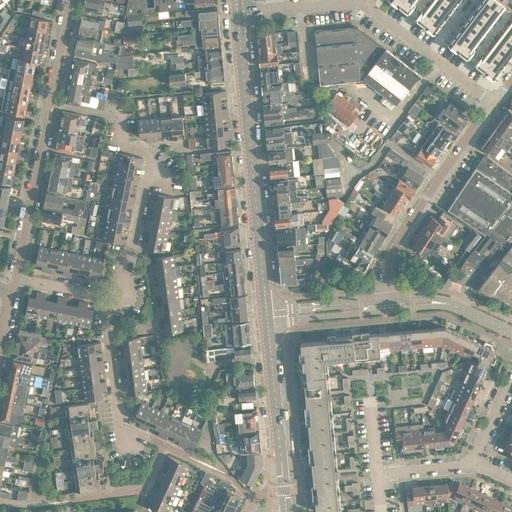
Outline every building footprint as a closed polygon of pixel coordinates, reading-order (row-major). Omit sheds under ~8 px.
[(105,2),(96,0),(84,0),(83,10),(84,10),(83,14),(97,16),(98,13),(101,13),(101,15),(108,17),(109,10),(103,8),(105,2)] [(127,0),(125,15),(172,10),(171,2),(176,1),(175,0),(153,0),(155,7),(147,8),(146,0),(127,0)] [(389,0),(407,13),(415,19),(425,27),(434,33),(452,9),(458,0),(389,0)] [(481,0),(463,24),(448,44),(456,51),(465,57),(475,65),(481,70),(493,79),(511,54),(511,10),(504,5),(498,0),(481,0)] [(193,19),(218,17),(217,7),(182,11),(183,16),(190,15),(190,19),(193,19)] [(125,16),(124,22),(124,26),(139,26),(137,14),(125,16)] [(101,19),(82,15),(80,24),(102,29),(107,30),(108,26),(100,25),(101,19)] [(30,16),(28,27),(46,31),(48,20),(30,16)] [(193,19),(181,20),(181,25),(191,24),(192,29),(193,29),(219,26),(218,17),(193,19)] [(100,38),(102,29),(80,24),(78,33),(100,38)] [(122,33),(122,34),(139,33),(139,26),(124,26),(122,33)] [(177,40),(183,40),(220,36),(219,26),(193,29),(194,34),(190,34),(177,36),(177,40)] [(372,66),(385,48),(356,26),(302,32),(305,53),(349,48),(372,66)] [(44,42),(46,31),(28,27),(26,38),(44,42)] [(288,42),(295,41),(294,31),(287,31),(288,38),(288,42)] [(275,32),(256,34),(257,45),(276,43),(275,32)] [(220,36),(183,40),(183,45),(194,44),(195,48),(221,45),(220,36)] [(102,42),(77,37),(75,49),(74,55),(97,60),(116,63),(117,56),(118,54),(102,52),(101,48),(102,42)] [(26,38),(24,49),(41,52),(44,42),(26,38)] [(257,45),(258,55),(277,54),(276,48),(282,47),(281,43),(276,43),(257,45)] [(133,51),(133,49),(131,47),(125,48),(125,44),(120,45),(119,54),(132,54),(133,51)] [(205,55),(198,56),(198,60),(222,58),(221,47),(205,49),(205,55)] [(24,49),(22,59),(35,62),(39,63),(41,52),(24,49)] [(385,49),(362,80),(396,105),(405,94),(406,94),(409,91),(408,90),(419,74),(385,49)] [(277,54),(258,55),(260,66),(278,64),(277,54)] [(73,59),(71,70),(91,74),(92,70),(95,71),(97,60),(74,55),(73,59)] [(120,56),(117,56),(116,63),(115,68),(115,69),(130,68),(129,55),(126,55),(120,56)] [(35,62),(22,59),(18,58),(16,69),(33,72),(35,62)] [(223,69),(222,58),(198,60),(200,71),(223,69)] [(260,68),(261,84),(277,83),(288,82),(287,75),(278,76),(278,69),(275,69),(275,67),(260,68)] [(10,68),(8,78),(31,83),(33,72),(16,69),(10,68)] [(114,71),(107,69),(106,76),(113,78),(114,74),(114,71)] [(206,83),(224,81),(223,69),(200,71),(194,72),(195,77),(206,76),(206,83)] [(90,78),(91,74),(71,70),(69,81),(84,84),(89,85),(91,85),(92,78),(90,78)] [(170,85),(186,83),(185,73),(169,75),(170,85)] [(5,89),(11,90),(29,94),(31,83),(8,78),(5,89)] [(119,80),(116,90),(121,92),(124,81),(119,80)] [(89,85),(84,84),(69,81),(67,91),(85,95),(87,95),(89,85)] [(277,83),(261,84),(262,95),(272,94),(273,102),(300,99),(300,94),(294,94),(294,91),(288,91),(288,82),(277,83)] [(427,96),(432,89),(427,86),(422,92),(427,96)] [(108,89),(102,88),(101,93),(97,92),(96,97),(106,99),(108,89)] [(3,100),(9,101),(27,104),(29,94),(11,90),(5,89),(3,100)] [(225,90),(202,93),(203,104),(220,102),(220,96),(226,96),(225,90)] [(87,95),(85,95),(67,91),(64,102),(80,105),(81,101),(89,102),(90,96),(87,95)] [(361,109),(337,91),(323,109),(347,127),(345,130),(347,131),(346,133),(349,136),(358,125),(352,120),(361,109)] [(96,108),(104,110),(106,99),(98,98),(96,108)] [(25,115),(27,104),(9,101),(7,112),(25,115)] [(203,104),(204,115),(227,113),(227,108),(221,109),(220,102),(203,104)] [(264,114),(282,113),(288,112),(296,110),(295,107),(287,108),(287,102),(263,105),(264,114)] [(419,107),(414,103),(408,112),(413,115),(419,107)] [(438,119),(454,131),(462,120),(456,116),(460,111),(450,103),(438,119)] [(305,114),(304,108),(296,110),(288,112),(282,113),(264,114),(265,125),(269,125),(283,124),(283,119),(289,118),(289,117),(298,116),(305,114)] [(503,115),(500,118),(511,126),(511,112),(508,109),(507,110),(505,110),(503,113),(503,115)] [(81,114),(63,111),(61,121),(79,124),(81,114)] [(227,113),(204,115),(205,126),(222,124),(222,118),(228,117),(227,113)] [(184,133),(182,115),(170,117),(173,140),(177,139),(177,133),(184,133)] [(6,116),(4,127),(22,130),(24,119),(6,116)] [(406,116),(402,122),(407,125),(411,120),(406,116)] [(95,118),(93,127),(101,128),(103,128),(104,119),(95,117),(95,118)] [(170,117),(160,118),(161,135),(168,134),(168,140),(173,140),(170,117)] [(149,119),(151,142),(156,142),(155,136),(161,135),(160,118),(149,119)] [(427,121),(425,124),(427,126),(448,140),(453,133),(434,118),(431,123),(427,121)] [(496,125),(494,128),(507,138),(511,140),(511,126),(500,118),(500,120),(498,120),(496,123),(496,125)] [(147,142),(151,142),(149,119),(138,120),(139,137),(146,136),(147,142)] [(85,125),(79,124),(61,121),(59,131),(77,134),(78,129),(84,131),(85,125)] [(399,126),(404,130),(407,125),(402,122),(399,126)] [(205,126),(206,136),(229,134),(229,130),(223,130),(222,124),(205,126)] [(283,126),(265,128),(266,138),(291,136),(290,131),(284,132),(283,126)] [(20,141),(22,130),(4,127),(2,137),(20,141)] [(423,136),(442,149),(448,140),(428,127),(423,136)] [(489,134),(487,137),(501,146),(506,151),(509,147),(503,143),(507,138),(494,128),(493,129),(491,129),(489,132),(489,134)] [(396,130),(389,139),(396,143),(402,135),(396,130)] [(77,134),(59,131),(57,139),(83,145),(83,140),(76,138),(77,134)] [(326,143),(325,133),(312,134),(314,144),(317,144),(326,143)] [(224,139),(230,139),(229,134),(206,136),(207,148),(224,146),(224,139)] [(415,143),(436,157),(442,149),(423,136),(421,134),(415,143)] [(0,147),(17,151),(20,141),(2,137),(0,136),(0,147)] [(267,149),(284,147),(285,147),(285,142),(291,141),(291,136),(266,138),(267,149)] [(480,146),(494,156),(501,146),(487,137),(486,138),(484,138),(482,141),(483,143),(480,146)] [(81,150),(83,145),(57,139),(55,149),(73,153),(74,149),(81,150)] [(317,144),(319,158),(322,157),(335,156),(335,155),(326,143),(317,144)] [(411,154),(430,166),(436,157),(415,143),(411,149),(413,151),(411,154)] [(89,156),(95,157),(97,147),(91,146),(89,156)] [(284,147),(284,151),(268,152),(269,162),(293,160),(291,146),(285,147),(284,147)] [(0,158),(15,162),(17,151),(0,147),(0,158)] [(404,166),(408,160),(390,148),(386,154),(404,166)] [(217,164),(232,163),(231,151),(216,152),(201,153),(201,160),(217,159),(217,164)] [(72,157),(54,153),(52,163),(56,164),(70,167),(74,167),(77,168),(79,158),(72,157)] [(119,153),(117,164),(134,168),(136,162),(141,163),(142,158),(119,153)] [(511,174),(484,154),(475,168),(511,192),(511,174)] [(322,157),(323,168),(339,166),(338,161),(336,156),(335,156),(322,157)] [(314,174),(324,173),(323,168),(322,157),(319,158),(312,158),(314,174)] [(0,158),(0,169),(13,173),(15,162),(0,158)] [(87,170),(93,171),(95,161),(88,160),(87,170)] [(278,167),(269,167),(270,178),(287,177),(294,176),(293,160),(278,162),(278,167)] [(74,167),(70,167),(56,164),(52,163),(50,172),(54,173),(56,174),(68,176),(72,177),(74,167)] [(212,176),(219,175),(233,174),(232,163),(217,164),(218,170),(212,170),(212,176)] [(133,174),(134,168),(117,164),(115,175),(138,180),(139,175),(133,174)] [(324,177),(340,176),(339,166),(323,168),(324,173),(324,177)] [(416,187),(423,177),(408,167),(401,177),(416,187)] [(511,192),(475,168),(447,209),(484,234),(485,233),(511,198),(511,192)] [(0,181),(11,184),(13,173),(0,169),(0,181)] [(72,182),(67,181),(68,176),(50,172),(48,182),(71,187),(72,182)] [(209,187),(234,185),(233,174),(219,175),(212,176),(213,181),(209,181),(209,187)] [(115,175),(113,186),(130,189),(131,183),(137,184),(138,180),(115,175)] [(371,181),(363,176),(360,179),(363,181),(369,185),(371,181)] [(270,178),(272,192),(288,190),(295,190),(294,181),(297,180),(297,178),(287,179),(287,177),(270,178)] [(340,178),(325,180),(325,188),(341,187),(340,178)] [(83,189),(91,191),(93,181),(88,180),(85,179),(83,189)] [(357,189),(363,181),(360,179),(354,187),(357,189)] [(392,188),(408,199),(414,189),(399,179),(395,184),(387,179),(384,183),(392,188)] [(70,192),(71,187),(48,182),(47,192),(64,195),(65,191),(70,192)] [(0,194),(8,197),(11,187),(0,184),(0,194)] [(381,206),(396,216),(403,207),(387,197),(380,192),(369,185),(367,188),(384,201),(381,206)] [(113,186),(111,196),(134,201),(135,196),(129,195),(130,189),(113,186)] [(207,194),(207,199),(235,196),(235,187),(218,189),(218,193),(207,194)] [(342,195),(341,187),(325,188),(326,197),(342,195)] [(404,205),(408,199),(392,188),(387,197),(403,207),(404,205)] [(272,192),(273,204),(289,202),(301,201),(307,200),(306,195),(300,195),(295,195),(295,190),(288,190),(272,192)] [(75,204),(73,214),(86,217),(89,202),(89,201),(84,201),(46,193),(44,204),(60,207),(61,201),(75,204)] [(0,204),(6,206),(8,197),(0,194),(0,204)] [(156,201),(150,199),(149,204),(172,209),(175,197),(158,194),(156,201)] [(133,205),(134,201),(111,196),(109,207),(126,210),(127,204),(133,205)] [(235,196),(207,199),(199,199),(199,204),(219,202),(219,206),(236,204),(235,196)] [(331,224),(339,213),(344,205),(345,204),(337,198),(330,199),(331,208),(322,220),(322,223),(323,223),(323,224),(331,224)] [(511,198),(485,233),(511,253),(511,198)] [(289,202),(273,204),(274,215),(291,213),(290,207),(302,206),(301,201),(289,202)] [(155,209),(153,216),(170,219),(172,209),(149,204),(149,208),(155,209)] [(210,211),(210,216),(237,213),(236,204),(219,206),(220,210),(210,211)] [(344,217),(349,209),(344,205),(339,213),(344,217)] [(109,207),(107,217),(130,222),(130,217),(125,216),(126,210),(109,207)] [(365,224),(384,235),(391,225),(387,223),(382,220),(385,215),(374,207),(370,213),(372,214),(365,224)] [(73,214),(43,209),(41,220),(59,223),(60,218),(77,222),(76,226),(72,225),(71,232),(72,233),(83,235),(86,217),(73,214)] [(221,224),(238,223),(237,213),(210,216),(211,221),(221,220),(221,224)] [(302,219),(291,220),(291,213),(274,215),(275,227),(292,225),(302,224),(302,219)] [(429,222),(427,224),(443,235),(447,237),(454,225),(451,222),(440,215),(437,220),(430,215),(427,221),(429,222)] [(152,222),(146,221),(145,225),(168,230),(170,219),(153,216),(152,222)] [(129,226),(130,222),(107,217),(104,228),(122,231),(123,225),(129,226)] [(379,244),(384,235),(365,224),(362,222),(359,226),(364,229),(362,234),(364,235),(379,244)] [(327,229),(328,224),(307,225),(307,233),(310,233),(310,230),(327,229)] [(424,226),(422,230),(423,231),(422,231),(422,232),(440,244),(442,240),(444,241),(449,244),(452,240),(447,237),(443,235),(427,224),(425,227),(424,226)] [(166,240),(168,230),(145,225),(144,229),(150,231),(149,237),(166,240)] [(212,238),(239,235),(238,225),(220,226),(221,231),(214,232),(214,233),(202,234),(203,238),(212,238)] [(338,225),(336,228),(347,236),(355,242),(374,253),(379,244),(364,235),(363,237),(362,236),(359,240),(357,238),(338,225)] [(275,229),(277,246),(296,244),(303,244),(306,244),(304,227),(279,229),(275,229)] [(102,239),(107,240),(125,244),(126,239),(120,237),(122,231),(104,228),(102,239)] [(329,237),(336,242),(342,233),(335,228),(329,237)] [(460,244),(468,250),(471,249),(481,235),(472,228),(460,244)] [(417,239),(437,252),(439,249),(437,247),(440,244),(422,232),(421,232),(418,236),(419,236),(417,239)] [(511,253),(485,233),(484,234),(469,253),(453,277),(452,280),(511,301),(511,253)] [(240,245),(239,235),(212,238),(212,242),(215,242),(222,242),(222,247),(240,245)] [(164,251),(166,240),(149,237),(148,243),(142,242),(141,247),(159,250),(164,251)] [(415,241),(412,245),(413,246),(412,247),(425,255),(428,251),(441,260),(443,256),(437,252),(417,239),(416,242),(415,241)] [(94,247),(105,249),(107,242),(96,240),(94,247)] [(347,248),(354,253),(368,262),(374,253),(355,242),(352,240),(347,248)] [(303,244),(296,244),(277,246),(278,256),(294,255),(293,250),(304,249),(303,244)] [(41,270),(45,271),(50,248),(39,246),(35,263),(42,265),(41,270)] [(60,251),(56,250),(50,248),(45,271),(50,272),(51,266),(57,268),(60,251)] [(459,256),(462,258),(467,251),(462,248),(457,255),(459,256)] [(227,261),(242,259),(241,249),(217,251),(217,256),(222,255),(222,262),(223,261),(227,261)] [(71,253),(60,251),(57,268),(63,269),(62,275),(66,276),(71,253)] [(72,271),(78,272),(82,255),(71,253),(66,276),(71,276),(72,271)] [(363,270),(368,262),(354,253),(350,258),(346,255),(345,258),(338,254),(334,260),(352,270),(355,265),(363,270)] [(92,257),(82,255),(78,272),(84,273),(83,279),(88,280),(92,257)] [(151,264),(151,269),(174,266),(173,255),(163,256),(158,257),(156,257),(156,264),(151,264)] [(302,259),(294,260),(294,255),(278,256),(279,265),(303,263),(302,259)] [(462,258),(459,256),(454,264),(458,266),(462,258)] [(103,259),(92,257),(88,280),(92,281),(93,275),(100,276),(103,259)] [(243,270),(242,259),(227,261),(223,261),(224,272),(228,272),(243,270)] [(279,265),(280,274),(295,273),(295,268),(303,268),(303,263),(279,265)] [(152,273),(158,273),(159,279),(176,277),(174,266),(151,269),(152,273)] [(244,281),(243,270),(228,272),(224,272),(223,279),(224,283),(244,281)] [(437,283),(446,289),(448,287),(452,280),(453,277),(444,271),(437,283)] [(295,273),(280,274),(281,284),(304,283),(304,278),(296,278),(295,273)] [(320,273),(310,273),(310,283),(320,283),(320,273)] [(153,286),(154,290),(177,287),(176,277),(159,279),(159,285),(153,286)] [(452,280),(448,287),(460,292),(463,284),(452,280)] [(245,292),(244,281),(224,283),(219,284),(219,289),(230,288),(230,293),(245,292)] [(155,295),(161,294),(161,300),(179,298),(177,287),(154,290),(155,295)] [(25,314),(36,316),(41,293),(37,292),(35,298),(29,297),(25,314)] [(36,316),(47,318),(50,301),(44,300),(45,294),(41,293),(36,316)] [(231,306),(246,305),(245,295),(212,298),(213,303),(231,302),(231,306)] [(56,302),(50,301),(47,318),(57,320),(62,297),(58,296),(56,302)] [(66,298),(62,297),(57,320),(68,322),(71,305),(65,304),(66,298)] [(156,307),(157,312),(180,309),(179,298),(161,300),(162,306),(156,307)] [(79,301),(78,306),(71,305),(68,322),(79,324),(83,301),(79,301)] [(88,302),(83,301),(79,324),(90,327),(93,310),(86,308),(88,302)] [(218,322),(248,319),(246,305),(231,306),(231,310),(225,311),(226,317),(217,318),(218,322)] [(180,309),(157,312),(158,316),(163,315),(164,322),(182,319),(180,309)] [(183,331),(182,319),(164,322),(165,328),(159,329),(160,334),(183,331)] [(225,335),(249,332),(248,321),(225,324),(226,330),(223,331),(224,335),(225,335)] [(433,346),(442,345),(445,327),(431,328),(433,346)] [(457,333),(446,327),(445,327),(442,345),(450,349),(457,333)] [(422,347),(433,346),(431,328),(420,329),(422,347)] [(41,336),(42,334),(19,329),(15,346),(50,353),(51,349),(46,348),(48,338),(41,336)] [(411,348),(422,347),(420,329),(410,330),(411,348)] [(411,348),(410,330),(399,331),(401,349),(401,353),(411,352),(411,348)] [(390,350),(401,349),(399,331),(388,332),(390,350)] [(250,343),(249,332),(225,335),(226,345),(234,344),(234,345),(250,343)] [(390,350),(388,332),(377,333),(379,351),(390,350)] [(380,355),(379,351),(377,333),(326,338),(327,340),(300,343),(313,483),(316,511),(338,509),(335,481),(335,476),(338,475),(337,469),(334,469),(327,397),(331,397),(330,391),(327,391),(324,363),(324,360),(380,355)] [(467,337),(457,333),(450,349),(460,354),(467,337)] [(116,340),(117,345),(122,344),(123,350),(141,348),(139,337),(116,340)] [(477,342),(474,340),(467,337),(460,354),(470,358),(473,353),(472,353),(477,342)] [(483,345),(477,342),(472,353),(473,353),(477,355),(479,359),(476,363),(476,364),(487,369),(490,363),(493,364),(496,358),(491,344),(485,341),(483,345)] [(77,345),(78,356),(96,354),(95,348),(101,347),(100,342),(77,345)] [(50,353),(15,346),(13,358),(36,362),(37,357),(44,359),(44,358),(57,361),(58,354),(57,354),(50,353)] [(234,358),(251,357),(250,346),(234,347),(205,349),(206,361),(215,360),(214,354),(234,352),(234,358)] [(118,357),(119,362),(142,359),(141,348),(123,350),(124,356),(118,357)] [(78,356),(80,367),(103,364),(102,359),(96,360),(96,354),(78,356)] [(142,359),(119,362),(119,366),(125,365),(126,372),(143,369),(142,359)] [(13,360),(10,370),(30,374),(32,364),(13,360)] [(470,364),(466,371),(482,379),(487,369),(476,364),(476,363),(471,361),(470,364)] [(98,369),(104,368),(103,364),(80,367),(81,378),(98,375),(98,369)] [(121,379),(122,383),(145,380),(143,369),(126,372),(127,378),(121,379)] [(28,384),(30,374),(10,370),(8,380),(28,384)] [(229,388),(254,386),(253,370),(225,373),(226,381),(229,381),(229,388)] [(481,381),(482,379),(466,371),(464,377),(459,375),(457,379),(462,381),(478,388),(481,381)] [(99,382),(98,375),(81,378),(83,388),(106,385),(105,381),(99,382)] [(42,376),(40,386),(51,388),(52,382),(51,378),(49,378),(42,376)] [(8,380),(6,390),(21,392),(28,394),(30,384),(28,384),(8,380)] [(145,380),(122,383),(122,388),(128,387),(129,394),(146,391),(145,380)] [(473,398),(478,388),(462,381),(457,391),(473,398)] [(101,390),(106,390),(106,385),(83,388),(84,400),(101,397),(101,390)] [(41,394),(47,396),(49,388),(42,387),(41,394)] [(238,400),(256,398),(255,388),(231,391),(231,392),(229,392),(230,397),(238,396),(238,400)] [(61,389),(56,390),(54,390),(56,404),(62,403),(61,389)] [(469,408),(472,401),(473,398),(457,391),(453,389),(449,399),(453,401),(469,408)] [(6,390),(4,399),(19,402),(26,404),(28,394),(21,392),(6,390)] [(18,403),(19,402),(4,399),(2,409),(16,412),(17,408),(24,409),(25,404),(18,403)] [(65,405),(66,417),(90,413),(89,407),(95,406),(94,401),(65,405)] [(464,418),(469,408),(453,401),(448,410),(464,418)] [(142,428),(151,407),(141,402),(136,413),(134,418),(140,421),(138,426),(142,428)] [(161,411),(151,407),(142,428),(146,430),(148,425),(154,427),(161,411)] [(23,414),(16,412),(2,409),(0,419),(19,424),(21,418),(22,419),(23,414)] [(258,419),(257,410),(235,413),(236,422),(258,419)] [(460,428),(463,420),(464,418),(448,410),(443,421),(448,423),(448,422),(460,428)] [(161,437),(171,416),(161,411),(154,427),(160,430),(157,435),(161,437)] [(68,427),(97,424),(96,419),(91,420),(90,413),(66,417),(68,427)] [(37,427),(41,428),(43,418),(36,416),(35,423),(38,424),(37,427)] [(181,420),(171,416),(161,437),(165,439),(168,433),(174,436),(181,420)] [(243,430),(259,429),(258,419),(236,422),(237,432),(242,431),(243,430)] [(181,446),(191,425),(181,420),(174,436),(179,439),(177,444),(181,446)] [(0,432),(11,434),(17,436),(19,426),(0,421),(0,432)] [(448,423),(444,431),(453,443),(460,428),(448,422),(448,423)] [(414,447),(425,446),(423,428),(422,423),(412,424),(414,447)] [(97,428),(97,424),(68,427),(69,438),(93,435),(92,429),(97,428)] [(403,448),(411,448),(414,447),(412,424),(394,426),(396,444),(402,443),(403,448)] [(201,429),(191,425),(181,446),(185,448),(188,442),(194,445),(201,429)] [(425,446),(435,445),(434,432),(435,432),(434,427),(423,428),(425,446)] [(32,428),(30,438),(37,440),(40,430),(32,428)] [(238,442),(260,440),(259,431),(243,432),(244,436),(237,437),(238,442)] [(435,445),(453,443),(444,431),(435,432),(434,432),(435,445)] [(11,434),(0,432),(0,442),(9,445),(16,446),(17,441),(23,442),(24,437),(17,436),(11,434)] [(99,440),(94,441),(93,435),(69,438),(71,449),(100,445),(99,440)] [(29,444),(31,445),(30,449),(35,450),(37,440),(30,438),(29,444)] [(261,451),(260,440),(238,442),(234,442),(235,446),(238,446),(239,453),(246,452),(256,451),(261,451)] [(0,453),(7,455),(9,445),(0,442),(0,453)] [(71,449),(72,459),(96,456),(95,450),(100,449),(100,445),(71,449)] [(256,453),(256,451),(246,452),(247,463),(244,470),(244,471),(256,476),(261,465),(262,462),(261,453),(256,453)] [(0,453),(0,463),(4,465),(10,466),(11,461),(16,463),(18,457),(7,455),(0,453)] [(225,464),(231,459),(230,454),(218,455),(225,464)] [(171,462),(168,468),(184,475),(189,465),(167,455),(165,460),(171,462)] [(97,462),(96,456),(72,459),(73,470),(103,466),(102,462),(97,462)] [(26,460),(24,470),(31,472),(32,472),(34,462),(26,460)] [(0,463),(0,474),(2,475),(3,470),(12,472),(13,467),(10,466),(4,465),(0,463)] [(73,470),(75,481),(99,478),(98,471),(103,471),(103,466),(73,470)] [(158,475),(179,485),(184,475),(168,468),(165,474),(160,471),(158,475)] [(256,476),(244,471),(244,470),(242,469),(230,470),(235,476),(237,474),(240,474),(242,475),(240,478),(253,484),(256,476)] [(205,472),(198,487),(200,488),(202,484),(205,485),(206,485),(207,482),(210,475),(205,472)] [(162,482),(159,488),(175,495),(179,485),(158,475),(156,479),(162,482)] [(106,488),(105,483),(100,484),(99,478),(75,481),(76,492),(106,488)] [(202,484),(200,488),(205,490),(213,494),(216,495),(236,506),(241,496),(233,492),(235,488),(231,484),(224,481),(222,484),(221,486),(227,488),(224,493),(216,490),(216,489),(216,488),(216,487),(215,486),(207,482),(205,485),(202,484)] [(353,494),(358,494),(357,482),(351,483),(352,484),(344,485),(344,491),(352,490),(353,494)] [(459,483),(447,484),(448,496),(453,495),(452,498),(463,503),(470,487),(459,482),(459,483)] [(448,496),(447,484),(435,485),(437,502),(449,501),(448,496)] [(0,496),(9,498),(10,493),(5,492),(4,492),(0,491),(0,485),(0,496)] [(426,503),(437,502),(435,485),(424,486),(426,503)] [(414,504),(426,503),(424,486),(412,487),(412,493),(406,493),(407,505),(414,504)] [(463,503),(473,508),(480,492),(470,487),(463,503)] [(157,493),(151,491),(149,495),(170,505),(175,495),(159,488),(157,493)] [(19,489),(16,499),(26,499),(28,491),(19,489)] [(197,491),(193,498),(200,501),(203,496),(201,493),(197,491)] [(473,508),(482,511),(483,511),(491,497),(480,492),(473,508)] [(217,508),(225,511),(233,511),(236,506),(216,495),(213,494),(210,501),(219,505),(217,508)] [(159,511),(167,511),(170,505),(149,495),(147,499),(153,502),(150,508),(159,511)] [(496,511),(501,502),(491,497),(483,511),(496,511)] [(193,498),(187,511),(186,511),(198,511),(200,509),(204,511),(205,511),(209,506),(200,501),(193,498)] [(511,506),(501,502),(496,511),(511,511),(511,507),(511,506)]
